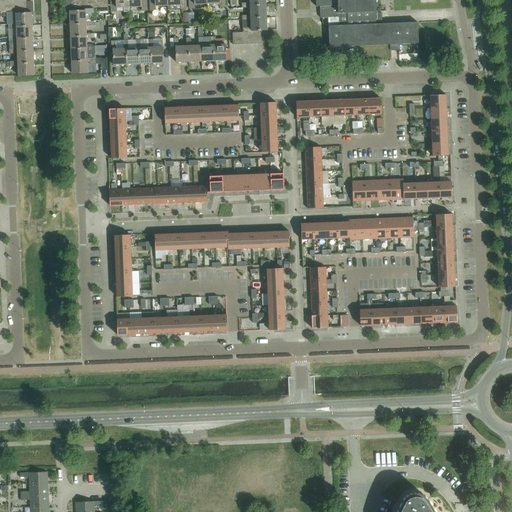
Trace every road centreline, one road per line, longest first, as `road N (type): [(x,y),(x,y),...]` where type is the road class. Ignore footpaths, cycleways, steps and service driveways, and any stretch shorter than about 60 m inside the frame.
road 1 (residential): [(300,347),(88,355),(78,90)]
road 2 (residential): [(469,81),(480,335),(466,343),(300,347)]
road 3 (secondary): [(481,0),(510,263),(500,367)]
road 4 (primary): [(0,423),(302,412)]
road 5 (residential): [(0,361),(18,360),(7,93)]
road 6 (residential): [(289,83),(78,90)]
road 7 (residential): [(469,81),(289,83)]
road 8 (primary): [(302,412),(481,403)]
